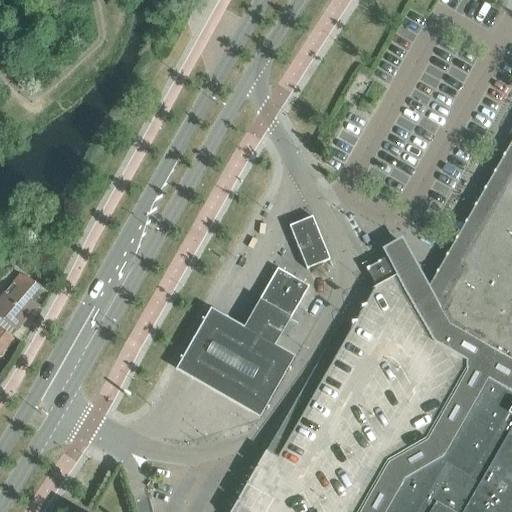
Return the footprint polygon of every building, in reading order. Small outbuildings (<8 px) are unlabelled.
[(511,511),(511,165),(457,262),(461,269),(438,309),(428,315),(419,320),(394,275),(385,259),(366,270),(375,286),(353,324),(276,460),(264,453),(230,511),(511,511)] [(328,260),(310,216),(287,226),(305,269),(328,260)] [(208,308),(174,369),(257,415),(292,354),(276,345),(307,289),(273,270),(241,327),(208,308)] [(35,306),(29,300),(39,288),(19,275),(0,296),(0,318),(14,330),(35,306)] [(0,329),(0,354),(12,340),(0,329)]
